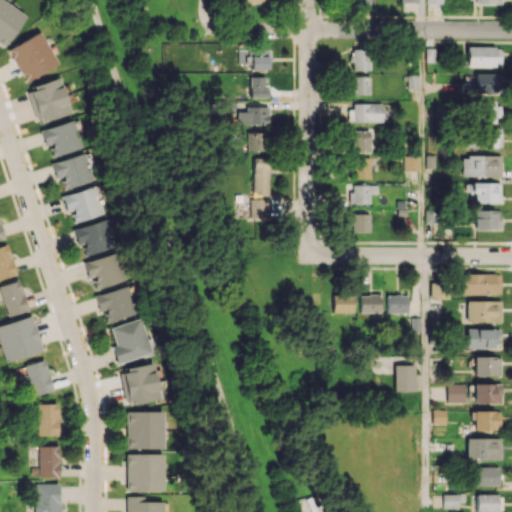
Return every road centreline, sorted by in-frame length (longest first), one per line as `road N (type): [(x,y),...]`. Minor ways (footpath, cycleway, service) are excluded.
road 1 (residential): [(0,112),(87,381),(95,511)]
road 2 (residential): [(511,30),(238,29)]
road 3 (residential): [(308,0),(306,255)]
road 4 (residential): [(511,256),(306,255)]
